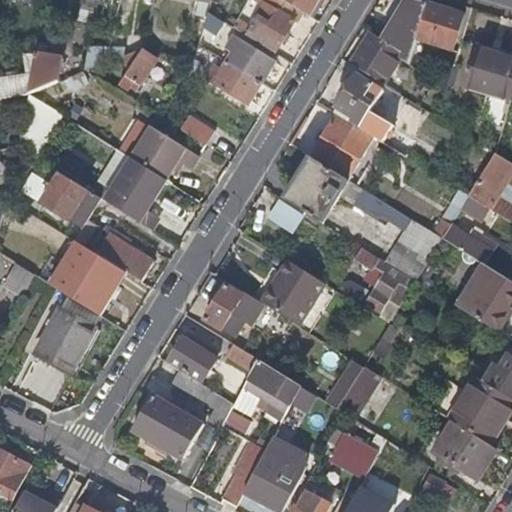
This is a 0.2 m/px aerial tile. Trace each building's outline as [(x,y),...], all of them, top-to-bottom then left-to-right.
[(83,0),(81,12),(94,14),(95,0),(83,0)] [(277,54),(296,21),(281,12),(286,2),(282,0),(256,0),(271,8),(264,20),(257,16),(246,35),(277,54)] [(320,0),(282,0),(286,2),(303,12),(311,17),(320,0)] [(407,0),(383,40),(404,55),(402,60),(410,65),(418,40),(429,3),(429,0),(407,0)] [(281,12),(296,21),(297,22),(303,12),(286,2),(281,12)] [(465,14),(429,3),(418,40),(455,50),(465,14)] [(218,34),(225,22),(208,12),(204,26),(218,34)] [(385,85),(402,60),(404,55),(383,40),(372,32),(352,65),(385,85)] [(232,56),(228,62),(263,83),(277,61),(236,37),(227,53),(232,56)] [(127,47),(90,43),(86,71),(120,58),(126,55),(127,47)] [(159,58),(143,48),(126,55),(120,58),(127,76),(124,81),(137,89),(140,84),(143,85),(159,58)] [(465,87),(489,95),(511,102),(511,101),(511,57),(500,54),(499,56),(477,49),(465,87)] [(63,58),(36,53),(33,74),(29,94),(59,82),(63,58)] [(249,106),(263,83),(228,62),(225,69),(219,65),(209,81),(249,106)] [(445,65),(439,85),(448,90),(455,68),(445,65)] [(2,79),(5,98),(29,94),(33,74),(2,79)] [(376,139),(395,150),(403,137),(369,116),(376,105),(366,100),(374,86),(357,75),(335,113),(339,116),(376,139)] [(36,158),(62,115),(29,94),(19,148),(36,158)] [(485,107),(508,114),(511,102),(489,95),(485,107)] [(339,116),(313,158),(350,181),(376,139),(339,116)] [(182,131),(207,146),(215,133),(191,117),(182,131)] [(182,162),(188,166),(194,170),(202,158),(154,128),(135,160),(170,182),(177,171),(182,162)] [(487,206),(511,165),(511,163),(496,154),(470,196),(486,206),(487,206)] [(102,198),(142,222),(167,180),(135,160),(131,158),(111,190),(102,185),(96,194),(102,198)] [(313,158),(287,200),(323,223),(340,197),(381,223),(388,223),(404,233),(406,230),(417,236),(404,257),(393,250),(386,261),(413,278),(418,281),(444,239),(350,181),(313,158)] [(182,162),(177,171),(183,175),(188,166),(182,162)] [(76,210),(88,190),(62,173),(44,203),(84,228),(90,219),(76,210)] [(20,190),(10,188),(8,199),(17,204),(20,190)] [(96,194),(88,190),(76,210),(90,219),(96,209),(102,198),(96,194)] [(462,209),(478,219),(486,206),(470,196),(462,209)] [(313,224),(277,201),(268,216),(304,239),(313,224)] [(486,206),(478,219),(511,239),(511,222),(498,214),(487,206),(486,206)] [(511,210),(503,206),(498,214),(511,222),(511,210)] [(105,230),(89,220),(77,240),(144,281),(156,262),(129,246),(132,240),(108,225),(105,230)] [(469,235),(452,225),(444,239),(485,265),(497,246),(472,230),(469,235)] [(404,233),(393,250),(404,257),(417,236),(406,230),(404,233)] [(8,233),(2,232),(0,239),(0,252),(3,255),(8,233)] [(372,270),(380,258),(362,247),(355,260),(372,270)] [(115,284),(124,270),(92,250),(84,264),(68,254),(52,282),(103,314),(120,286),(115,284)] [(0,284),(25,298),(37,276),(3,255),(0,252),(0,284)] [(408,288),(413,278),(386,261),(381,259),(376,267),(386,273),(368,303),(382,312),(390,299),(403,306),(412,290),(408,288)] [(301,327),(327,284),(288,261),(263,303),(301,327)] [(511,281),(487,266),(460,308),(499,331),(511,309),(511,281)] [(259,316),(265,307),(246,296),(245,297),(228,286),(207,320),(236,338),(247,321),(235,314),(241,305),(259,316)] [(61,311),(95,329),(102,316),(69,296),(61,311)] [(511,309),(499,331),(511,339),(511,309)] [(61,311),(37,355),(71,374),(96,329),(95,329),(61,311)] [(415,324),(398,314),(392,324),(409,335),(415,324)] [(177,341),(181,335),(177,332),(173,338),(177,341)] [(181,335),(166,360),(183,371),(205,384),(220,359),(214,356),(217,350),(189,333),(186,339),(181,335)] [(228,357),(253,373),(260,360),(236,345),(228,357)] [(496,366),(486,382),(511,398),(511,357),(509,356),(501,369),(496,366)] [(255,392),(289,412),(303,387),(260,360),(253,373),(237,404),(236,405),(245,410),(255,392)] [(355,419),(381,376),(365,366),(339,409),(346,413),(355,419)] [(205,384),(183,371),(173,386),(214,410),(208,421),(223,429),(236,405),(205,384)] [(476,376),(450,419),(453,421),(491,444),(504,425),(497,420),(511,398),(486,382),(476,376)] [(154,395),(134,431),(186,460),(206,423),(154,395)] [(504,425),(511,411),(511,398),(497,420),(504,425)] [(479,479),(497,448),(491,444),(453,421),(434,451),(479,479)] [(334,459),(367,477),(388,439),(378,433),(370,447),(348,435),(334,459)] [(225,498),(239,506),(246,492),(261,464),(269,450),(252,441),(235,472),(239,474),(225,498)] [(0,450),(0,491),(15,499),(32,465),(26,462),(25,464),(0,451),(0,450)] [(275,472),(261,464),(246,492),(282,511),(283,511),(299,483),(276,471),(275,472)] [(434,475),(426,488),(438,495),(446,482),(434,475)] [(308,491),(296,511),(327,511),(332,504),(308,491)] [(61,511),(66,504),(53,497),(49,504),(31,494),(21,511),(61,511)]
